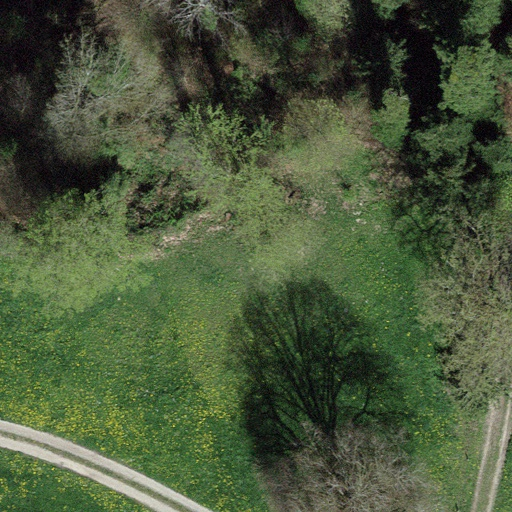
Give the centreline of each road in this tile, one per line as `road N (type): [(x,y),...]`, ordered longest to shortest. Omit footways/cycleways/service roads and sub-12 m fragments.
road 1 (track): [(0,432),(110,473),(179,511)]
road 2 (track): [(511,325),(479,511)]
